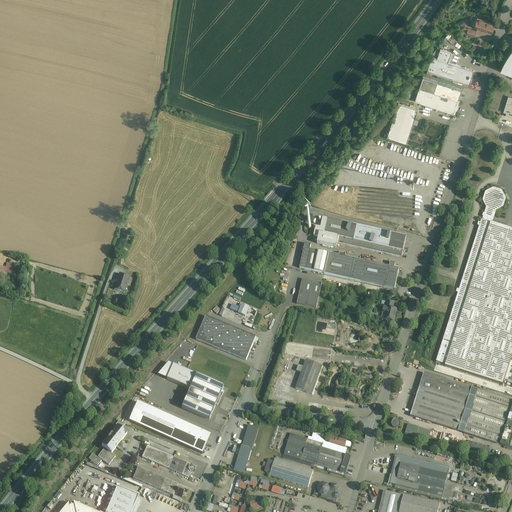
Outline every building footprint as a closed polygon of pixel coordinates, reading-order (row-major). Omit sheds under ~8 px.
[(494,24),(477,19),(475,19),(472,26),(475,27),(474,27),(491,33),(494,24)] [(476,31),(468,29),(466,34),(470,35),(474,37),(476,31)] [(458,41),(451,35),(447,40),(454,45),(458,41)] [(511,51),(511,53),(509,56),(507,59),(505,62),(504,64),(502,69),(506,71),(511,73),(511,45),(511,47),(511,46),(511,51)] [(480,51),(473,46),(469,50),(476,56),(480,51)] [(474,71),(448,62),(451,53),(440,49),(437,58),(432,57),(427,71),(469,85),(474,71)] [(458,100),(439,93),(442,83),(423,77),(415,101),(453,114),(458,100)] [(418,110),(398,104),(387,137),(407,144),(418,110)] [(493,190),(486,193),(484,201),(487,208),(483,221),(506,228),(507,223),(495,219),(494,217),(493,217),(495,211),(502,207),(504,203),(503,203),(505,199),(501,192),(493,190)] [(406,237),(342,223),(323,219),(321,228),(316,227),(314,237),(318,238),(317,244),(337,248),(338,244),(402,258),(406,237)] [(483,221),(481,220),(436,362),(445,365),(445,367),(503,385),(511,356),(511,229),(506,228),(483,221)] [(311,246),(305,244),(300,269),(314,272),(319,252),(310,250),(311,246)] [(328,255),(319,252),(314,272),(324,274),(329,255),(328,255)] [(364,262),(345,258),(345,254),(339,254),(339,256),(329,254),(328,255),(329,255),(324,274),(324,275),(360,283),(364,262)] [(389,267),(364,262),(360,283),(385,288),(389,267)] [(395,264),(390,262),(389,267),(385,288),(394,290),(399,269),(394,268),(395,264)] [(0,275),(8,277),(9,272),(11,273),(13,266),(8,265),(7,271),(0,268),(0,275)] [(137,279),(120,273),(115,289),(126,292),(129,283),(135,285),(137,279)] [(322,284),(302,280),(297,304),(316,309),(322,284)] [(385,308),(384,308),(383,313),(385,313),(386,314),(384,320),(394,322),(396,312),(395,310),(393,310),(385,308)] [(256,338),(206,317),(196,340),(246,361),(256,338)] [(332,350),(287,343),(285,354),(330,362),(332,350)] [(323,367),(306,361),(303,368),(299,366),(297,371),(301,373),(296,389),(312,395),(323,367)] [(223,387),(173,365),(167,379),(190,389),(181,408),(209,420),(215,406),(217,407),(223,393),(221,392),(223,387)] [(471,389),(424,374),(410,416),(458,431),(471,389)] [(511,406),(511,401),(471,389),(458,431),(500,445),(511,406)] [(179,443),(187,425),(137,402),(129,421),(179,443)] [(511,406),(500,445),(511,449),(511,443),(511,406)] [(399,421),(396,420),(393,421),(392,424),(393,427),(396,428),(399,427),(400,424),(399,421)] [(125,424),(118,421),(115,425),(117,426),(121,429),(125,424)] [(210,435),(187,425),(179,443),(202,454),(210,435)] [(419,428),(408,425),(405,434),(416,436),(419,428)] [(117,426),(101,446),(104,448),(111,454),(117,447),(123,452),(122,441),(127,434),(121,429),(117,426)] [(431,432),(419,428),(416,436),(429,438),(431,432)] [(307,440),(290,434),(287,446),(304,451),(307,440)] [(339,440),(336,439),(336,438),(331,437),(329,443),(344,447),(345,441),(340,439),(339,440)] [(322,444),(307,440),(304,451),(287,446),(284,455),(328,469),(327,472),(344,477),(345,474),(351,457),(350,457),(321,448),(322,444)] [(475,442),(471,444),(470,441),(469,442),(467,443),(469,447),(490,454),(487,447),(484,448),(483,445),(480,446),(479,444),(476,445),(475,442)] [(187,464),(147,446),(142,458),(182,475),(187,464)] [(251,449),(241,446),(234,470),(244,473),(251,450),(251,449)] [(104,448),(98,457),(103,460),(109,465),(115,457),(111,454),(104,448)] [(101,461),(93,454),(89,459),(92,461),(91,463),(97,466),(101,461)] [(449,469),(396,456),(390,483),(442,496),(449,469)] [(313,471),(275,459),(269,476),(308,488),(313,471)] [(190,465),(187,464),(182,475),(189,478),(191,473),(192,472),(193,471),(193,469),(193,467),(192,466),(190,465)] [(158,476),(138,467),(133,479),(153,487),(158,476)] [(178,484),(158,476),(153,487),(173,496),(174,494),(177,486),(178,484)] [(264,483),(262,489),(268,491),(270,485),(264,483)] [(327,485),(323,483),(318,486),(317,490),(319,494),(324,496),(328,494),(332,495),(332,496),(333,499),(336,500),(339,498),(339,496),(338,494),(335,492),(335,491),(338,490),(338,487),(337,485),(334,484),(331,485),(331,488),(330,489),(328,485),(327,485)] [(185,489),(177,486),(174,494),(182,498),(185,489)] [(464,502),(465,500),(472,501),(474,492),(455,488),(452,499),(464,502)] [(131,511),(137,499),(116,490),(106,511),(131,511)] [(399,511),(403,496),(384,491),(378,511),(399,511)] [(206,511),(211,511),(213,504),(215,505),(218,496),(215,495),(214,499),(210,498),(206,511)] [(438,511),(440,505),(403,496),(399,511),(438,511)] [(260,499),(250,503),(253,511),(260,508),(258,503),(261,502),(260,499)]
